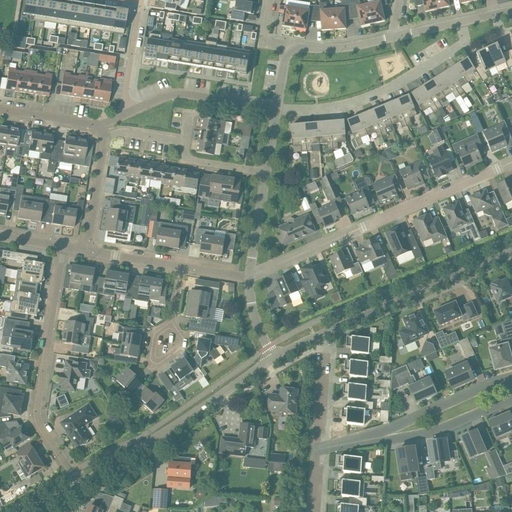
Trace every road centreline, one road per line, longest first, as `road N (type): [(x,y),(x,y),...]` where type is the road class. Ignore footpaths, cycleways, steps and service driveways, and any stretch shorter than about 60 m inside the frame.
road 1 (residential): [(248,278),(511,162)]
road 2 (unclassified): [(272,358),(511,252)]
road 3 (residential): [(78,486),(35,418),(61,246)]
road 4 (unclassified): [(78,486),(272,358)]
road 5 (residential): [(275,110),(352,102),(395,85),(464,43),(459,22)]
road 6 (residential): [(275,110),(175,93),(121,116)]
road 7 (residential): [(511,379),(372,439)]
road 8 (residential): [(372,439),(436,431),(511,400)]
